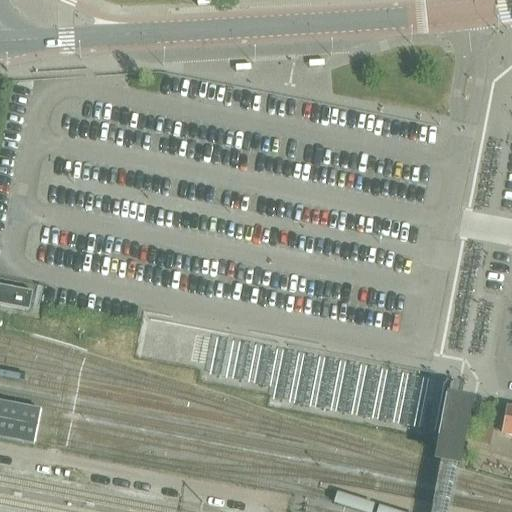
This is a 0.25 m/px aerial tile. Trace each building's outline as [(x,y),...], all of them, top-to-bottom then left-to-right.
[(0,286),(0,305),(29,312),(33,293),(0,286)] [(0,404),(0,440),(34,447),(41,412),(0,404)] [(511,409),(508,409),(503,434),(511,436),(511,409)] [(437,443),(435,455),(445,457),(448,445),(437,443)] [(307,456),(307,471),(320,471),(320,456),(307,456)]
